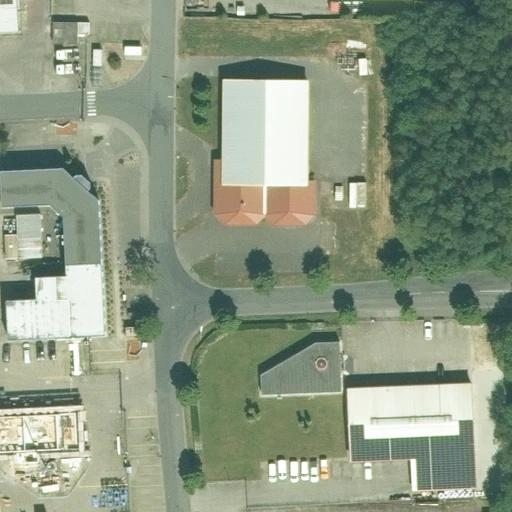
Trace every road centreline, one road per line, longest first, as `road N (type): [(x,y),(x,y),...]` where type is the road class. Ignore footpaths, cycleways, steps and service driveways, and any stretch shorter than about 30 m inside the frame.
road 1 (unclassified): [(511,281),(166,305)]
road 2 (unclassified): [(166,305),(176,511)]
road 3 (unclassified): [(163,105),(166,305)]
road 4 (unclassified): [(0,109),(163,105)]
